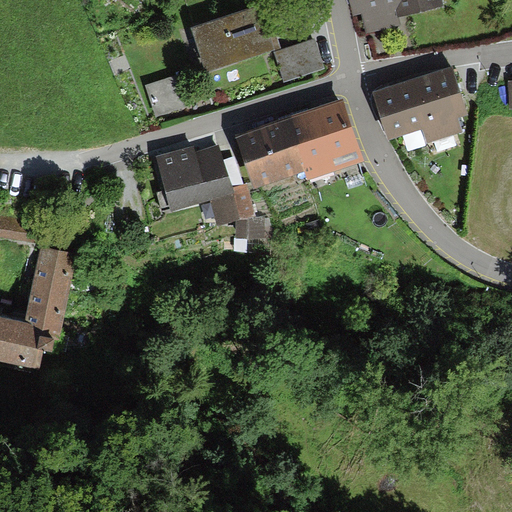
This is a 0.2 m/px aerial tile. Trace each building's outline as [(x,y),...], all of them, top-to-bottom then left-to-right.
[(261,0),(253,0),(192,20),(206,63),(275,41),(261,0)] [(347,0),(353,21),(362,19),(366,37),(401,28),(399,22),(445,12),(441,0),(347,0)] [(315,34),(275,47),(285,78),(325,65),(315,34)] [(373,85),(388,132),(421,122),(427,140),(464,129),(458,111),(468,108),(453,60),(373,85)] [(177,72),(146,82),(156,113),(188,103),(177,72)] [(343,92),(236,127),(254,181),(304,164),(308,176),(364,157),(343,92)] [(194,140),(157,152),(171,205),(210,194),(217,221),(237,215),(236,232),(264,234),(266,215),(256,213),(247,180),(234,183),(220,140),(196,147),(194,140)] [(0,215),(0,234),(45,242),(48,224),(0,215)] [(319,218),(306,221),(309,232),(322,229),(319,218)] [(79,252),(41,244),(26,308),(32,310),(40,318),(38,329),(45,331),(52,333),(54,326),(60,328),(79,252)] [(0,343),(40,352),(45,331),(38,329),(40,318),(32,310),(26,308),(0,302),(0,343)]
